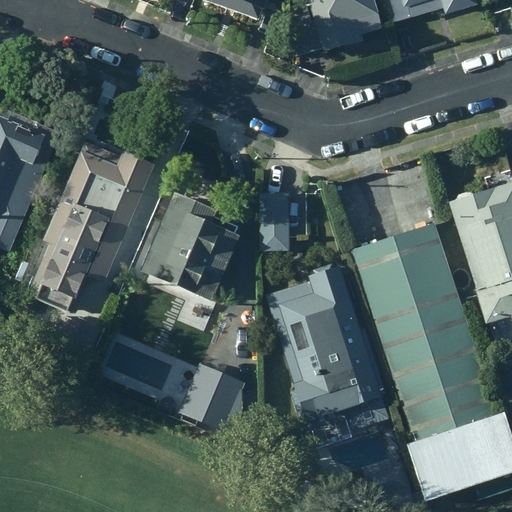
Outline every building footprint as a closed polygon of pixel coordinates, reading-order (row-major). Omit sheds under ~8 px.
[(202,0),(201,4),(257,25),(265,0),(202,0)] [(380,33),(370,0),(306,0),(313,22),(311,23),(307,14),(294,19),(292,56),(319,48),(322,58),(363,45),(361,38),(380,33)] [(444,19),(477,10),(473,0),(380,0),(388,28),(443,13),(444,19)] [(0,249),(11,254),(41,179),(33,175),(36,167),(53,128),(5,109),(2,117),(0,115),(0,249)] [(105,284),(155,165),(124,152),(122,157),(87,141),(61,201),(55,198),(48,216),(54,218),(44,243),(49,245),(27,295),(37,299),(37,301),(68,314),(69,312),(75,315),(91,278),(105,284)] [(511,184),(451,204),(487,326),(511,318),(511,184)] [(219,211),(176,193),(142,273),(214,303),(243,237),(213,224),(219,211)] [(286,252),(286,195),(272,195),(259,195),(259,252),(286,252)] [(433,228),(355,252),(414,444),(405,447),(423,505),(511,476),(511,441),(504,416),(493,419),(433,228)] [(333,281),(265,301),(289,381),(336,367),(332,354),(344,351),(341,344),(362,337),(351,303),(341,306),(333,281)] [(127,299),(96,369),(145,390),(163,351),(174,357),(188,326),(127,299)] [(96,322),(91,332),(75,324),(66,342),(82,350),(92,355),(106,326),(96,322)] [(243,387),(220,376),(206,404),(229,415),(243,387)] [(407,511),(415,510),(401,466),(365,478),(372,500),(398,511),(407,511)]
